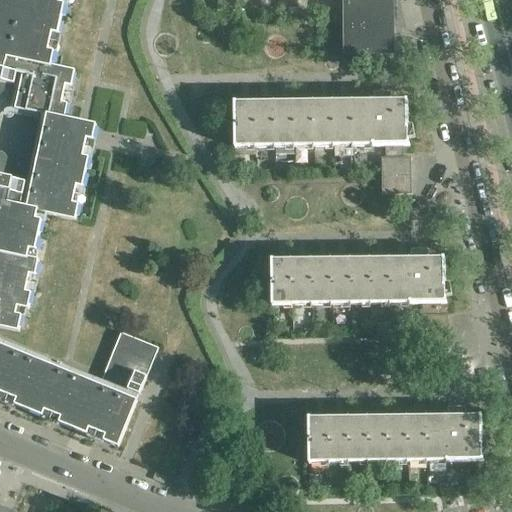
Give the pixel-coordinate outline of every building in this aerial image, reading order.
[(0,0),(0,90),(6,84),(15,85),(10,109),(6,109),(4,111),(4,115),(6,118),(9,119),(12,118),(14,115),(40,121),(27,184),(6,180),(9,166),(8,165),(7,162),(5,158),(3,155),(0,158),(0,392),(17,400),(15,405),(42,416),(44,411),(61,418),(60,424),(86,434),(89,429),(106,437),(104,442),(118,448),(137,401),(136,401),(139,396),(158,349),(121,334),(102,381),(67,367),(0,340),(0,328),(19,333),(22,317),(16,316),(17,308),(28,310),(31,294),(25,293),(29,275),(35,276),(38,261),(28,259),(30,251),(35,252),(42,223),(36,221),(38,213),(75,221),(78,206),(72,205),(76,187),(83,188),(94,138),(96,126),(65,119),(68,105),(61,104),(65,85),(71,87),(75,71),(51,66),(54,53),(48,52),(51,33),(58,35),(64,5),(58,4),(59,0),(0,0)] [(348,0),(344,0),(344,55),(391,55),(391,1),(366,1),(348,1),(348,0)] [(374,102),(235,104),(234,104),(235,148),(236,149),(236,148),(385,146),(385,158),(407,158),(410,158),(410,156),(403,156),(403,146),(408,146),(408,144),(407,144),(407,102),(405,102),(405,103),(390,103),(391,96),(375,96),(375,102),(374,102)] [(385,158),(381,158),(381,159),(382,170),(407,170),(407,158),(385,158)] [(238,167),(238,175),(249,175),(249,167),(238,167)] [(407,170),(382,170),(382,182),(407,182),(407,170)] [(407,193),(407,182),(382,182),(382,193),(381,193),(381,195),(411,195),(411,193),(410,193),(407,193)] [(411,260),(273,261),(271,261),(272,306),(273,306),(408,305),(421,305),(421,316),(439,316),(439,304),(446,304),(446,302),(445,302),(444,260),(442,260),(428,260),(427,254),(411,254),(411,260)] [(418,316),(418,317),(419,317),(419,328),(444,328),(444,317),(447,317),(447,315),(439,316),(421,316),(418,316)] [(444,328),(419,328),(419,340),(444,340),(444,328)] [(444,340),(419,340),(420,351),(419,351),(419,353),(448,353),(448,351),(445,351),(444,340)] [(448,418),(308,419),(309,464),(310,464),(310,463),(330,463),(445,462),(482,462),(482,460),(481,460),(481,417),(480,417),(480,418),(465,418),(465,412),(448,412),(448,418)]
